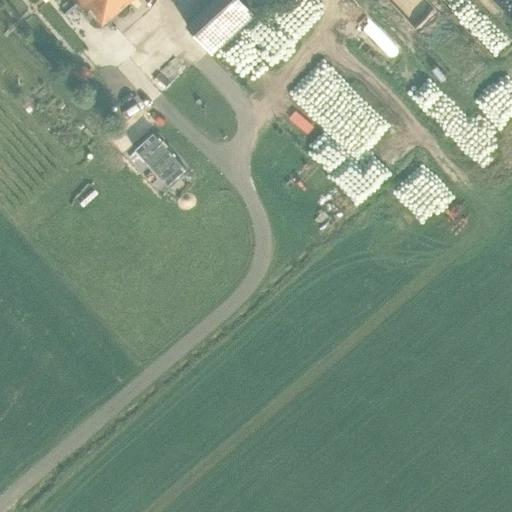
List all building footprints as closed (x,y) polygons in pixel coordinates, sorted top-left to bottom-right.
[(129,0),(79,0),(101,25),(129,0)] [(251,17),(234,0),(218,0),(186,31),(211,56),(251,17)] [(173,49),(163,60),(176,72),(186,61),(173,49)] [(78,66),(72,72),(80,81),(89,72),(83,67),(78,66)] [(184,169),(152,135),(135,151),(167,185),(184,169)] [(499,185),(511,174),(511,154),(508,150),(485,170),(499,185)] [(104,185),(121,185),(121,171),(104,171),(104,185)]
